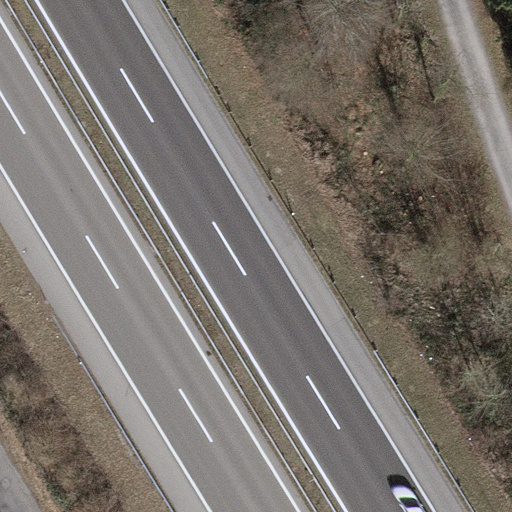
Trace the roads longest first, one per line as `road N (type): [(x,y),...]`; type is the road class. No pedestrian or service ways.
road 1 (motorway): [(392,511),(83,0)]
road 2 (motorway): [(0,87),(257,511)]
